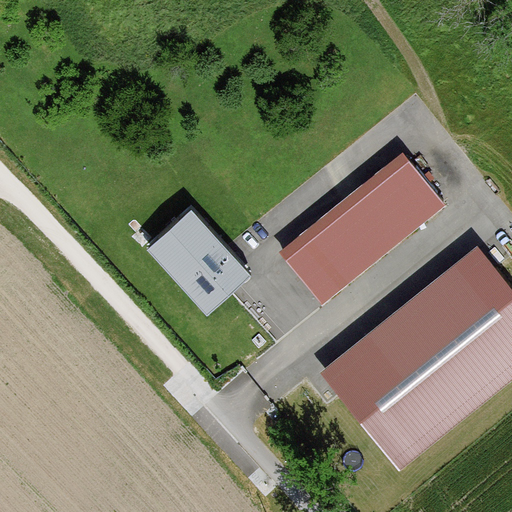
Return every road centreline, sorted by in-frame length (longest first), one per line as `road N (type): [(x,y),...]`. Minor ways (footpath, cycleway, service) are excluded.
road 1 (track): [(0,171),(182,368)]
road 2 (residential): [(182,368),(314,511)]
